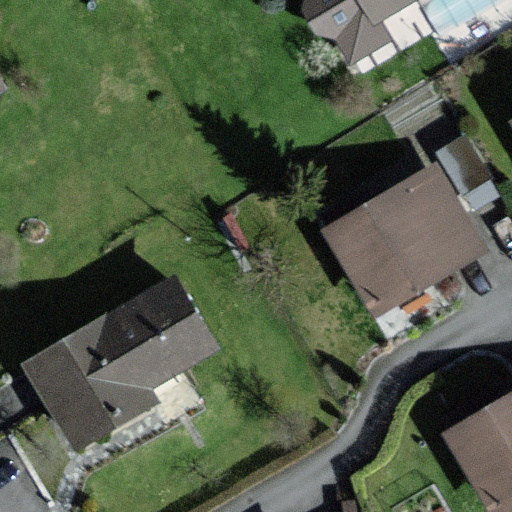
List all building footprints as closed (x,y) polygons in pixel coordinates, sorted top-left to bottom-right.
[(419,0),(307,0),(307,13),(311,23),(327,37),(342,39),(357,66),(398,44),(387,19),(419,0)] [(465,191),(494,175),(472,136),(443,152),(465,191)] [(329,228),(378,312),(485,248),(436,165),(329,228)] [(178,277),(33,361),(81,444),(158,400),(151,389),(220,349),(178,277)] [(511,397),(453,431),(499,511),(503,511),(511,507),(511,397)]
